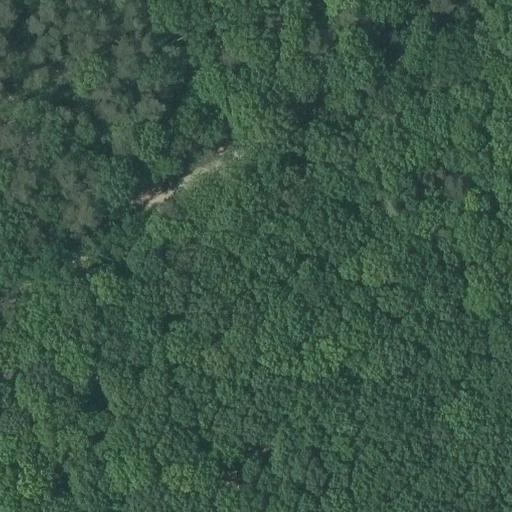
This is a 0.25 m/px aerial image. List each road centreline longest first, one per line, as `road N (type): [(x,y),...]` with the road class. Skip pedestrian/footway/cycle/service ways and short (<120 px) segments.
road 1 (track): [(0,294),(439,0)]
road 2 (unknown): [(0,223),(355,0)]
road 3 (track): [(182,511),(148,473),(124,210)]
